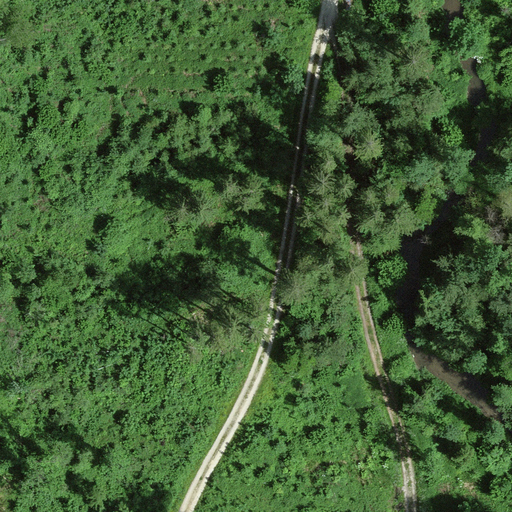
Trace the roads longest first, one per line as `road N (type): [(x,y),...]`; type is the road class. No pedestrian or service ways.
road 1 (track): [(328,0),(271,335),(186,511)]
road 2 (track): [(413,511),(354,234),(338,0)]
